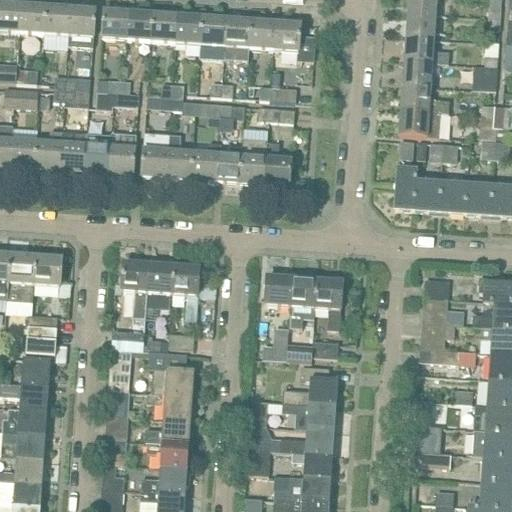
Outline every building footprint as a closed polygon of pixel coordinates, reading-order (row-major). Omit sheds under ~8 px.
[(408,0),(407,17),(436,19),(437,0),(408,0)] [(0,35),(19,37),(21,8),(0,7),(0,35)] [(44,39),(46,10),(21,8),(19,37),(44,39)] [(67,40),(69,12),(46,10),(44,39),(67,40)] [(69,12),(67,40),(69,40),(68,50),(93,51),(96,14),(69,12)] [(487,22),(500,23),(501,12),(488,12),(487,22)] [(126,44),(128,16),(104,14),(102,42),(126,44)] [(153,18),(128,16),(126,44),(151,46),(153,18)] [(407,17),(406,42),(434,43),(436,19),(407,17)] [(151,46),(175,47),(177,19),(153,18),(151,46)] [(200,49),(202,21),(177,19),(175,47),(200,49)] [(224,62),(224,51),(226,23),(202,21),(200,49),(199,60),(224,62)] [(500,23),(487,22),(487,33),(500,33),(500,23)] [(250,24),(226,23),(224,51),(248,53),(250,24)] [(273,54),(275,26),(250,24),(248,53),(273,54)] [(297,65),(314,66),(316,41),(300,40),(300,28),(275,26),(273,54),(297,56),(297,65)] [(433,56),(434,43),(406,42),(404,65),(448,68),(449,57),(433,56)] [(485,60),(484,71),(497,72),(498,61),(485,60)] [(404,65),(402,90),(431,92),(433,68),(448,68),(404,65)] [(0,86),(16,87),(16,86),(17,73),(17,70),(0,68),(0,86)] [(497,72),(484,71),(483,82),(496,83),(497,72)] [(37,74),(17,73),(16,86),(36,88),(37,74)] [(271,77),(270,92),(278,92),(279,78),(271,77)] [(55,81),(54,94),(63,95),(64,93),(64,81),(55,81)] [(64,81),(64,93),(76,94),(77,82),(64,81)] [(99,84),(98,96),(98,97),(118,98),(118,97),(119,87),(123,87),(123,85),(108,84),(108,85),(99,84)] [(119,87),(118,97),(129,98),(130,86),(123,85),(123,87),(119,87)] [(210,100),(221,100),(222,88),(211,87),(210,100)] [(161,101),(171,102),(172,89),(162,88),(161,101)] [(221,100),(245,102),(246,90),(233,89),(222,88),(221,100)] [(184,89),(172,89),(171,102),(183,103),(184,89)] [(270,104),(270,92),(260,91),(246,90),(245,102),(270,104)] [(402,90),(401,114),(448,118),(449,105),(430,104),(431,92),(402,90)] [(270,92),(270,104),(295,106),(296,94),(278,92),(270,92)] [(13,112),(15,93),(5,93),(4,111),(13,112)] [(38,95),(15,93),(13,112),(37,113),(38,95)] [(64,93),(63,95),(63,106),(88,108),(89,95),(76,94),(64,93)] [(63,106),(63,95),(54,94),(53,106),(63,106)] [(118,98),(98,97),(97,113),(113,114),(113,110),(117,110),(118,98)] [(118,97),(118,98),(117,110),(138,112),(139,99),(129,98),(118,97)] [(49,101),(40,100),(40,113),(48,113),(49,101)] [(160,113),(171,114),(171,102),(161,101),(160,113)] [(183,103),(171,102),(171,114),(182,114),(183,103)] [(219,121),(220,109),(210,108),(209,120),(219,121)] [(220,109),(219,121),(244,123),(244,110),(220,109)] [(482,109),(481,120),(494,121),(494,110),(482,109)] [(511,111),(503,110),(502,121),(511,122),(511,111)] [(258,124),(268,125),(269,112),(258,112),(258,124)] [(269,112),(268,125),(294,126),(295,114),(269,112)] [(448,118),(401,114),(399,139),(427,141),(439,142),(442,118),(448,118)] [(479,145),(495,146),(496,131),(493,131),(494,121),(481,120),(479,145)] [(511,133),(511,122),(502,121),(501,132),(496,131),(495,146),(496,146),(508,147),(509,133),(511,133)] [(58,176),(61,136),(50,135),(49,147),(36,146),(34,174),(58,176)] [(86,138),(61,136),(58,176),(83,177),(85,149),(86,149),(86,138)] [(110,151),(108,179),(133,181),(135,153),(136,139),(111,137),(110,151)] [(166,183),(168,155),(169,139),(158,138),(157,154),(143,153),(141,181),(166,183)] [(239,188),(264,190),(267,144),(243,142),(242,152),(239,188)] [(0,171),(9,172),(11,144),(0,143),(0,171)] [(36,146),(11,144),(9,172),(34,174),(36,146)] [(267,144),(264,190),(289,192),(291,164),(278,163),(279,148),(267,147),(267,144)] [(412,164),(414,147),(399,145),(398,163),(412,164)] [(496,146),(495,146),(479,145),(483,146),(481,162),(495,163),(496,146)] [(508,147),(496,146),(495,163),(508,165),(509,147),(508,147)] [(207,158),(193,157),(191,185),(215,186),(217,158),(217,150),(217,148),(208,147),(207,158)] [(417,164),(425,164),(426,148),(418,147),(417,164)] [(442,166),(444,149),(430,148),(429,165),(442,166)] [(83,177),(108,179),(110,151),(86,149),(85,149),(83,177)] [(444,149),(442,166),(455,167),(457,150),(444,149)] [(230,151),(229,152),(227,152),(227,151),(217,150),(217,158),(215,186),(239,188),(242,152),(230,151)] [(191,185),(193,157),(168,155),(166,183),(191,185)] [(394,213),(414,215),(416,186),(417,175),(397,173),(394,213)] [(442,187),(416,186),(414,215),(440,216),(442,187)] [(465,218),(468,189),(442,187),(440,216),(465,218)] [(465,218),(491,220),(493,191),(468,189),(465,218)] [(511,221),(511,192),(493,191),(491,220),(511,221)] [(0,302),(7,303),(7,295),(10,258),(0,257),(0,302)] [(34,289),(36,260),(10,258),(7,295),(20,296),(19,306),(32,307),(34,289)] [(36,260),(34,289),(59,291),(60,287),(61,262),(36,260)] [(147,297),(149,268),(123,266),(121,295),(134,296),(133,322),(145,323),(146,297),(147,297)] [(147,297),(171,298),(173,270),(149,268),(147,297)] [(173,270),(171,298),(172,298),(187,299),(186,309),(185,325),(195,326),(195,324),(197,301),(198,286),(199,272),(173,270)] [(264,309),(289,311),(291,282),(266,280),(264,309)] [(484,296),(484,307),(495,308),(495,307),(511,308),(511,289),(507,289),(507,283),(479,281),(478,295),(484,296)] [(289,323),(289,332),(301,333),(302,322),(313,322),(314,312),(316,284),(314,284),(295,282),(291,282),(289,311),(290,311),(289,322),(289,323)] [(342,286),(316,284),(314,312),(328,314),(327,334),(339,335),(342,286)] [(423,302),(448,304),(449,286),(425,284),(423,302)] [(59,291),(59,299),(70,300),(71,287),(60,287),(59,291)] [(446,329),(448,304),(423,302),(421,327),(446,329)] [(511,333),(511,308),(495,307),(495,308),(484,307),(483,320),(473,319),(472,331),(482,332),(511,333)] [(29,319),(28,332),(56,334),(57,321),(37,320),(29,319)] [(421,341),(445,342),(453,343),(454,330),(446,329),(421,327),(421,341)] [(56,334),(28,332),(27,358),(55,360),(56,334)] [(493,344),(492,358),(511,359),(511,333),(482,332),(481,344),(493,344)] [(112,341),(111,353),(113,354),(133,355),(144,356),(144,344),(144,339),(129,338),(112,337),(112,341)] [(169,338),(168,353),(193,355),(194,340),(169,338)] [(421,341),(420,353),(444,355),(445,342),(421,341)] [(144,356),(149,356),(160,357),(161,345),(145,344),(144,356)] [(312,346),(312,351),(312,362),(337,364),(338,348),(312,346)] [(312,369),(312,362),(312,351),(287,348),(287,354),(286,366),(312,369)] [(263,352),(262,365),(286,366),(287,354),(263,352)] [(457,369),(458,356),(444,355),(420,353),(419,366),(443,368),(457,369)] [(130,397),(133,355),(113,354),(110,395),(108,395),(130,397)] [(152,374),(151,398),(192,401),(194,375),(185,375),(186,359),(160,357),(149,356),(147,374),(152,374)] [(475,357),(458,356),(457,369),(457,370),(475,371),(475,357)] [(511,385),(511,359),(492,358),(490,384),(511,385)] [(21,389),(48,391),(50,365),(22,363),(21,389)] [(284,394),(283,407),(308,409),(336,410),(337,385),(328,385),(329,373),(301,371),(300,385),(310,385),(309,396),(284,394)] [(488,410),(511,411),(511,385),(490,384),(488,410)] [(0,400),(20,402),(19,413),(47,415),(48,391),(21,389),(0,387),(0,400)] [(455,407),(471,409),(473,395),(456,394),(455,407)] [(129,420),(130,397),(108,395),(107,419),(129,420)] [(252,395),(252,405),(263,405),(264,399),(261,396),(252,395)] [(192,401),(151,398),(147,397),(147,407),(152,407),(152,408),(164,409),(163,423),(190,425),(192,401)] [(415,425),(415,429),(430,431),(432,406),(417,404),(416,404),(415,421),(415,425)] [(252,405),(250,430),(266,431),(268,406),(252,405)] [(334,435),(336,410),(308,409),(283,407),(282,417),(296,418),(295,433),(334,435)] [(474,409),(472,434),(511,437),(511,411),(488,410),(474,409)] [(45,440),(47,415),(19,413),(19,414),(8,413),(7,424),(3,424),(3,437),(45,440)] [(107,419),(105,444),(127,446),(129,420),(107,419)] [(189,450),(190,425),(163,423),(163,424),(155,424),(155,435),(146,434),(145,447),(189,450)] [(414,448),(413,456),(428,457),(430,431),(415,429),(414,448)] [(281,456),(292,457),(332,459),(334,435),(295,433),(307,434),(306,445),(282,443),(281,456)] [(511,463),(511,437),(472,434),(472,435),(486,436),(484,461),(511,463)] [(17,447),(16,462),(43,464),(45,440),(3,437),(2,446),(17,447)] [(248,454),(270,455),(271,455),(272,443),(249,441),(248,454)] [(126,458),(127,446),(105,444),(103,469),(116,470),(117,458),(126,458)] [(159,473),(187,475),(189,450),(145,447),(145,448),(147,448),(147,458),(160,458),(159,473)] [(270,455),(248,454),(247,478),(269,480),(270,455)] [(450,459),(443,458),(428,457),(413,456),(412,468),(450,471),(450,459)] [(332,459),(292,457),(291,466),(304,467),(303,482),(331,484),(332,459)] [(511,465),(511,463),(484,461),(482,487),(510,489),(511,465)] [(0,476),(0,485),(42,488),(43,464),(16,462),(15,477),(0,476)] [(103,469),(101,493),(123,494),(124,481),(115,481),(116,470),(103,469)] [(185,499),(187,475),(159,473),(158,484),(142,483),(141,496),(185,499)] [(331,484),(303,482),(290,482),(289,495),(274,494),(274,505),(329,509),(331,484)] [(29,511),(40,511),(42,488),(0,485),(0,509),(12,511),(29,511)] [(482,487),(481,509),(509,511),(510,489),(482,487)] [(122,511),(123,494),(101,493),(100,511),(122,511)] [(415,509),(435,510),(453,511),(454,496),(440,496),(416,494),(415,509)] [(157,506),(156,511),(184,511),(185,499),(141,496),(140,505),(157,506)] [(245,502),(245,511),(261,511),(262,504),(245,502)]
